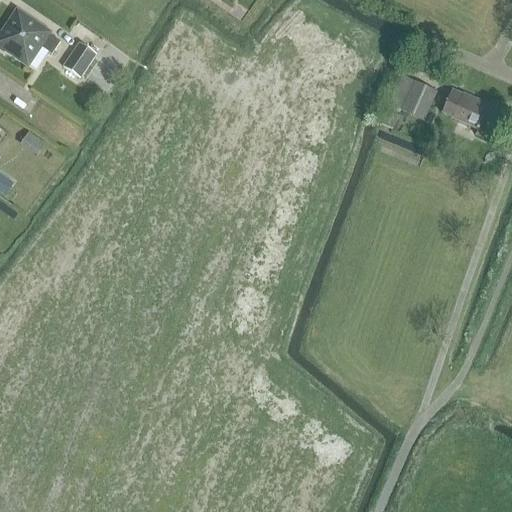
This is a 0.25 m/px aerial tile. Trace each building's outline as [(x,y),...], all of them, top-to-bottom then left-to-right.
[(60,43),(17,14),(2,36),(0,34),(0,50),(3,53),(5,50),(27,65),(39,47),(51,56),(60,43)] [(80,80),(96,56),(79,44),(62,68),(80,80)] [(428,123),(440,92),(404,78),(392,109),(428,123)] [(464,97),(451,92),(442,115),(454,120),(454,121),(478,132),(476,136),(491,142),(503,113),(464,96),(464,97)] [(22,142),(39,154),(45,145),(28,133),(22,142)] [(0,194),(4,197),(14,184),(0,174),(0,194)]
